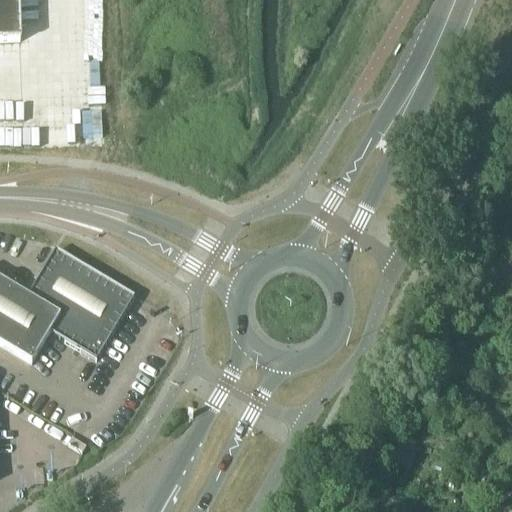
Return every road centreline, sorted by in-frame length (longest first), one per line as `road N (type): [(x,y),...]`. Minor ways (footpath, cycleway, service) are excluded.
road 1 (tertiary): [(332,277),(464,0)]
road 2 (tertiary): [(440,0),(396,99),(299,256)]
road 3 (tertiary): [(245,338),(152,511)]
road 4 (residential): [(254,269),(141,212),(76,204)]
road 5 (residential): [(76,204),(190,264),(237,299)]
road 6 (tertiary): [(198,511),(283,362)]
road 7 (tertiary): [(283,362),(315,355),(338,330),(343,308),(332,277)]
